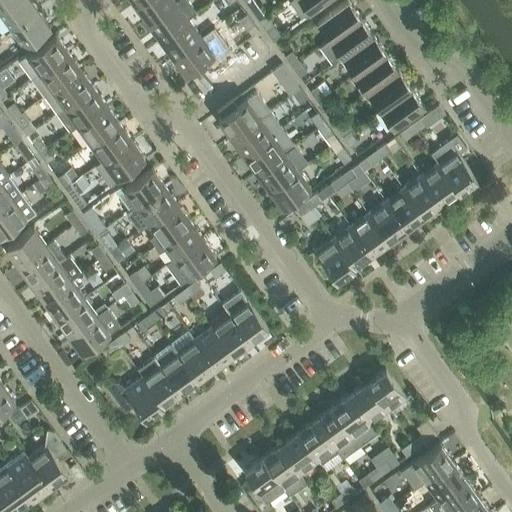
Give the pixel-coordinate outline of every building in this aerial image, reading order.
[(31,0),(10,0),(0,7),(0,13),(10,28),(37,8),(31,0)] [(175,0),(138,0),(135,3),(147,20),(175,0)] [(175,0),(147,20),(160,38),(189,17),(188,17),(196,11),(188,0),(175,0)] [(289,0),(300,14),(304,13),(306,16),(314,10),(312,8),(323,0),(289,0)] [(361,16),(349,0),(343,0),(316,20),(329,37),(330,38),(361,16)] [(266,14),(259,4),(252,9),(259,20),(266,14)] [(23,46),(50,26),(37,8),(10,28),(23,46)] [(239,18),(247,28),(254,23),(247,12),(239,18)] [(274,25),(266,14),(259,20),(266,30),(274,25)] [(331,63),(342,55),(342,56),(373,33),(361,16),(330,38),(329,37),(318,45),(331,63)] [(201,35),(201,34),(189,17),(160,38),(173,55),(201,35)] [(273,40),(281,34),(274,25),(266,30),(273,40)] [(209,28),(201,34),(201,35),(173,55),(186,73),(214,52),(206,42),(214,35),(209,28)] [(55,33),(27,53),(19,59),(32,77),(69,51),(55,33)] [(355,73),(386,51),(373,33),(342,56),(355,73)] [(300,60),(292,50),(284,55),(292,66),(300,60)] [(45,95),(81,68),(69,51),(32,77),(45,95)] [(362,94),(367,91),(368,91),(399,68),(386,51),(355,73),(362,83),(357,87),(362,94)] [(292,66),(299,75),(307,70),(300,60),(292,66)] [(282,62),(272,70),(290,94),(293,92),(300,86),(282,62)] [(57,112),(94,86),(81,68),(45,95),(57,112)] [(399,68),(368,91),(380,108),(411,86),(399,68)] [(324,80),(317,84),(325,95),(331,91),(324,80)] [(325,95),(317,84),(310,90),(317,100),(325,95)] [(70,130),(107,103),(94,86),(57,112),(70,130)] [(293,92),(300,102),(307,96),(300,86),(293,92)] [(393,126),(424,104),(411,86),(380,108),(393,126)] [(246,97),(218,118),(231,136),(270,108),(256,90),(246,97)] [(317,100),(325,110),(332,105),(325,95),(317,100)] [(14,101),(6,106),(14,117),(21,111),(14,101)] [(91,141),(119,121),(107,103),(70,130),(78,124),(91,141)] [(231,136),(244,154),(282,126),(270,108),(231,136)] [(21,127),(29,122),(21,111),(14,117),(21,127)] [(318,111),(310,116),(318,127),(325,121),(318,111)] [(416,130),(426,123),(421,116),(411,123),(416,130)] [(342,119),(335,125),(343,135),(350,130),(342,119)] [(103,159),(132,138),(119,121),(91,141),(103,159)] [(325,136),(332,131),(325,121),(318,127),(325,136)] [(411,123),(401,130),(406,138),(416,130),(411,123)] [(295,143),(282,126),(244,154),(257,171),(295,143)] [(14,127),(7,133),(14,143),(22,138),(14,127)] [(350,145),(357,140),(350,130),(343,135),(350,145)] [(39,136),(32,142),(39,152),(47,146),(39,136)] [(22,153),(29,148),(22,138),(14,143),(22,153)] [(95,164),(110,184),(118,179),(116,177),(145,156),(132,138),(103,159),(95,164)] [(381,156),(392,149),(386,141),(376,148),(381,156)] [(308,161),(295,143),(257,171),(269,189),(298,168),(308,161)] [(47,162),(54,157),(47,146),(39,152),(47,162)] [(336,151),(343,162),(351,156),(343,146),(336,151)] [(477,176),(456,147),(438,160),(459,189),(477,176)] [(376,148),(365,156),(371,163),(381,156),(376,148)] [(459,189),(438,160),(420,173),(441,202),(459,189)] [(47,173),(39,162),(32,167),(40,178),(47,173)] [(129,209),(126,211),(127,212),(165,184),(152,166),(123,186),(122,184),(114,189),(129,209)] [(346,181),(357,174),(351,166),(341,174),(346,181)] [(269,189),(282,206),(311,186),(298,168),(269,189)] [(65,171),(57,177),(65,187),(83,174),(82,172),(71,180),(65,171)] [(40,193),(47,188),(54,182),(47,173),(40,178),(32,183),(40,193)] [(403,185),(424,215),(441,202),(420,173),(403,185)] [(80,192),(90,184),(83,174),(65,187),(80,207),(87,202),(80,192)] [(341,174),(331,181),(336,189),(346,181),(341,174)] [(0,206),(13,197),(1,179),(0,180),(0,206)] [(165,184),(127,212),(139,229),(177,202),(165,184)] [(385,198),(406,227),(424,215),(403,185),(385,198)] [(311,206),(321,199),(316,192),(306,199),(311,206)] [(0,234),(27,215),(13,197),(0,206),(0,234)] [(368,211),(389,240),(406,227),(385,198),(368,211)] [(306,199),(296,206),(301,214),(311,206),(306,199)] [(155,244),(190,219),(177,202),(139,229),(149,222),(157,233),(150,237),(155,244)] [(106,226),(91,206),(83,212),(98,233),(106,226)] [(73,208),(65,213),(73,224),(80,218),(73,208)] [(350,223),(371,253),(389,240),(368,211),(350,223)] [(80,234),(88,228),(80,218),(73,224),(80,234)] [(159,251),(167,247),(174,257),(203,236),(190,219),(155,244),(159,251)] [(333,236),(354,265),(371,253),(350,223),(333,236)] [(33,224),(5,245),(18,263),(53,238),(46,243),(33,224)] [(118,245),(107,230),(100,236),(110,250),(118,245)] [(179,281),(216,254),(203,236),(174,257),(182,267),(174,273),(179,281)] [(314,249),(336,279),(354,265),(333,236),(314,249)] [(59,260),(65,255),(53,238),(18,263),(31,281),(59,260)] [(118,245),(125,255),(134,248),(127,238),(118,245)] [(98,243),(91,248),(98,259),(106,253),(98,243)] [(118,260),(125,255),(118,245),(110,250),(118,260)] [(59,260),(31,281),(43,298),(72,278),(72,277),(81,270),(69,253),(65,255),(59,260)] [(105,269),(113,263),(106,253),(98,259),(105,269)] [(220,261),(210,269),(215,276),(226,268),(220,261)] [(136,269),(128,275),(135,285),(143,280),(136,269)] [(56,316),(84,295),(72,278),(43,298),(56,316)] [(123,278),(116,283),(123,294),(131,288),(123,278)] [(201,287),(195,279),(185,287),(190,294),(201,287)] [(143,295),(151,290),(143,280),(135,285),(143,295)] [(175,294),(180,301),(190,294),(185,287),(175,294)] [(131,304),(138,298),(131,288),(123,294),(131,304)] [(268,327),(240,288),(222,301),(250,340),(268,327)] [(107,305),(97,312),(84,295),(56,316),(69,333),(107,306),(107,305)] [(229,311),(212,324),(233,353),(250,340),(222,301),(222,302),(229,311)] [(166,312),(160,305),(150,312),(155,319),(166,312)] [(82,351),(120,324),(107,306),(69,333),(82,351)] [(140,319),(145,326),(155,319),(150,312),(140,319)] [(212,324),(194,336),(215,365),(233,353),(212,324)] [(172,342),(198,378),(215,365),(194,336),(194,337),(188,329),(172,342)] [(130,337),(125,330),(115,337),(120,344),(130,337)] [(105,344),(110,352),(120,344),(115,337),(105,344)] [(198,378),(172,342),(155,355),(181,391),(198,378)] [(137,368),(142,374),(163,403),(181,391),(155,355),(137,368)] [(406,396),(385,366),(367,379),(388,409),(406,396)] [(135,403),(145,417),(163,403),(142,374),(125,387),(122,383),(118,381),(114,379),(110,380),(105,383),(125,410),(135,403)] [(378,431),(371,421),(388,409),(367,379),(350,392),(378,431)] [(0,410),(15,399),(2,382),(0,383),(0,410)] [(350,392),(332,405),(361,444),(378,431),(350,392)] [(343,456),(361,444),(332,405),(315,417),(338,450),(343,456)] [(20,406),(9,414),(15,421),(25,414),(20,406)] [(437,415),(431,419),(435,425),(441,421),(437,415)] [(315,417),(297,430),(319,459),(321,462),(326,469),(343,456),(338,450),(315,417)] [(30,455),(24,448),(24,449),(50,485),(68,472),(55,455),(66,447),(54,430),(50,428),(47,428),(46,441),(47,443),(30,455)] [(301,472),(319,459),(297,430),(280,442),(301,472)] [(426,440),(421,433),(411,440),(416,447),(426,440)] [(401,448),(406,455),(416,447),(411,440),(401,448)] [(453,459),(440,441),(401,469),(414,487),(424,480),(453,459)] [(280,442),(263,455),(284,484),(290,494),(308,481),(301,472),(280,442)] [(6,461),(33,498),(50,485),(24,449),(6,461)] [(263,455),(244,468),(265,498),(284,484),(263,455)] [(392,465),(386,458),(376,465),(382,473),(392,465)] [(437,498),(466,477),(453,459),(424,480),(437,498)] [(0,465),(0,489),(15,510),(33,498),(6,461),(0,465)] [(365,473),(371,480),(382,473),(376,465),(365,473)] [(454,511),(479,494),(466,477),(437,498),(430,502),(429,503),(434,511),(454,511)] [(356,491),(351,484),(341,491),(347,498),(356,491)] [(0,511),(12,511),(15,510),(0,489),(0,511)] [(341,491),(331,498),(336,506),(347,498),(341,491)] [(491,511),(479,494),(454,511),(491,511)] [(388,495),(379,501),(385,509),(394,503),(388,495)] [(387,511),(395,511),(399,510),(394,503),(385,509),(387,511)]
